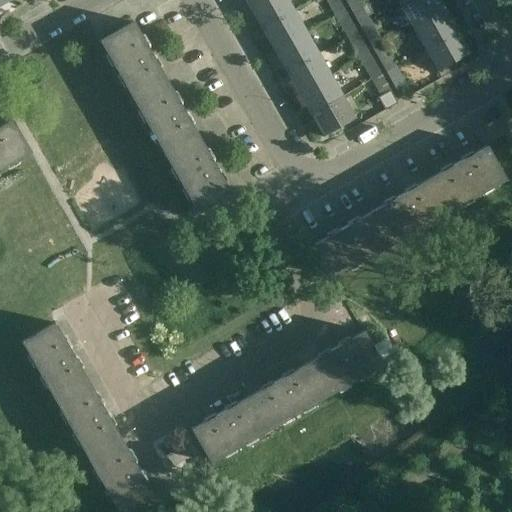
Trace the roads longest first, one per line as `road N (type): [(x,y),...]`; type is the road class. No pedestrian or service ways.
road 1 (residential): [(295,171),(268,210),(326,326),(149,424),(86,320)]
road 2 (residential): [(295,171),(340,172),(511,78)]
road 3 (residential): [(197,0),(295,171)]
